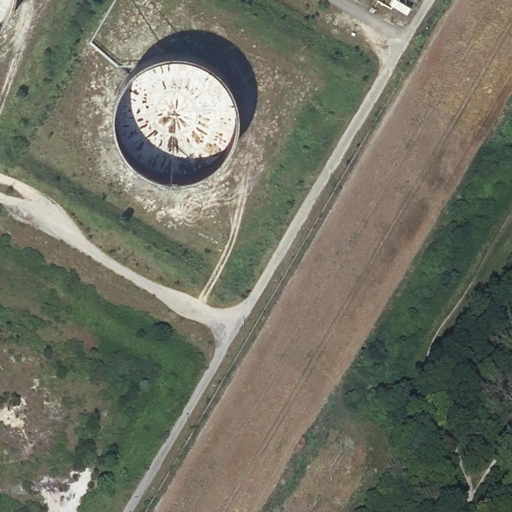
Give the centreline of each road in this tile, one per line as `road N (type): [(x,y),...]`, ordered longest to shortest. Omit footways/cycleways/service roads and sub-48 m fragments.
road 1 (track): [(455,0),(154,511)]
road 2 (track): [(511,214),(407,377)]
